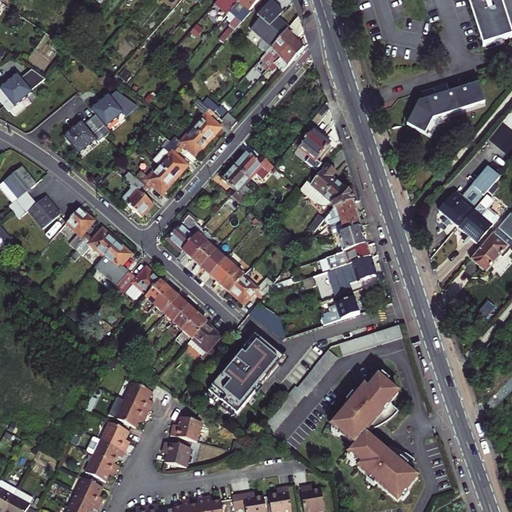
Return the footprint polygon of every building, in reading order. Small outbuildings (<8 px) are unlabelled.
[(218,14),(224,7),(229,0),(209,0),(207,4),(218,14)] [(234,21),(245,9),(243,7),(249,0),(229,0),(224,7),(230,12),(227,16),(234,21)] [(244,28),(265,47),(283,26),(271,16),(276,10),(264,0),(263,0),(250,15),(253,18),(244,28)] [(467,0),(483,47),(497,42),(511,37),(511,36),(500,0),(467,0)] [(296,30),(291,16),(283,26),(265,47),(259,53),(268,62),(271,57),(289,37),(296,30)] [(298,47),(289,37),(271,57),(280,67),(298,47)] [(43,80),(27,69),(17,75),(17,74),(0,84),(0,101),(4,108),(6,108),(19,100),(29,94),(27,91),(43,80)] [(425,135),(433,120),(485,103),(479,84),(419,103),(407,126),(425,135)] [(86,113),(80,118),(94,135),(100,130),(96,124),(114,109),(117,113),(128,103),(105,88),(81,108),(86,113)] [(187,102),(198,112),(186,127),(202,141),(215,126),(204,116),(208,112),(190,98),(187,102)] [(23,106),(19,100),(6,108),(10,114),(23,106)] [(226,127),(232,120),(223,112),(217,119),(226,127)] [(74,123),(72,121),(55,135),(71,154),(94,135),(80,118),(74,123)] [(175,151),(179,146),(190,156),(202,141),(186,127),(174,140),(168,135),(163,140),(175,151)] [(326,142),(309,127),(296,142),(308,152),(304,156),(304,159),(313,166),(316,161),(312,158),(326,142)] [(163,140),(159,145),(165,151),(153,165),(169,179),(182,164),(171,155),(175,151),(163,140)] [(269,167),(257,157),(253,162),(241,151),(229,165),(245,180),(251,173),(258,166),(265,172),(269,167)] [(306,183),(303,181),(298,187),(310,196),(314,190),(331,204),(347,184),(342,180),(338,186),(325,176),(331,169),(322,162),(306,183)] [(141,188),(146,183),(157,193),(169,179),(153,165),(143,177),(134,169),(128,176),(141,188)] [(241,185),(245,180),(229,165),(218,178),(229,188),(224,193),(226,195),(237,204),(241,199),(234,193),(241,185)] [(265,172),(258,166),(251,173),(258,180),(265,172)] [(23,168),(5,183),(20,201),(10,208),(15,214),(35,198),(31,193),(38,187),(23,168)] [(500,178),(488,168),(462,198),(456,193),(439,213),(446,219),(443,223),(445,224),(447,226),(451,222),(457,228),(478,204),(500,178)] [(125,185),(131,190),(120,203),(136,217),(148,203),(137,194),(141,188),(128,176),(123,172),(117,178),(125,185)] [(354,199),(350,186),(347,184),(331,204),(329,207),(348,201),(354,199)] [(125,185),(114,198),(120,203),(131,190),(125,185)] [(248,192),(241,185),(234,193),(241,199),(248,192)] [(226,195),(224,193),(217,187),(207,197),(217,205),(226,195)] [(43,230),(61,216),(47,199),(40,204),(35,198),(15,214),(22,224),(32,216),(43,230)] [(331,220),(352,213),(348,201),(329,207),(321,217),(322,221),(331,218),(331,220)] [(85,237),(80,233),(90,221),(75,208),(61,226),(73,236),(64,247),(71,252),(85,237)] [(491,227),(497,220),(485,210),(480,217),(491,227)] [(492,227),(491,227),(480,217),(474,212),(459,230),(468,237),(477,245),(492,227)] [(353,227),(357,226),(352,213),(331,220),(333,226),(325,229),(327,236),(330,235),(353,227)] [(498,229),(500,230),(511,240),(511,214),(510,214),(498,229)] [(183,215),(162,240),(176,252),(177,251),(192,234),(196,229),(189,223),(190,221),(183,215)] [(310,219),(302,229),(308,234),(316,223),(310,219)] [(359,246),(363,245),(357,226),(353,227),(359,246)] [(330,235),(337,254),(359,246),(353,227),(330,235)] [(99,259),(114,242),(99,229),(89,241),(85,237),(71,252),(78,258),(87,248),(99,259)] [(177,251),(187,260),(202,243),(192,234),(177,251)] [(492,234),(471,260),(479,267),(482,269),(486,273),(507,246),(493,235),(492,234)] [(128,255),(114,242),(99,259),(91,268),(110,284),(115,278),(118,281),(125,273),(122,270),(123,269),(119,265),(128,255)] [(202,243),(187,260),(196,268),(211,251),(202,243)] [(322,259),(326,271),(367,257),(363,245),(359,246),(337,254),(322,259)] [(220,259),(211,251),(196,268),(205,276),(220,259)] [(373,275),(367,257),(326,271),(325,271),(333,297),(350,291),(348,283),(373,275)] [(215,284),(230,268),(220,259),(205,276),(215,284)] [(479,267),(471,260),(463,270),(471,276),(479,267)] [(143,267),(133,278),(126,272),(125,273),(118,281),(111,289),(119,296),(129,285),(143,297),(156,281),(157,280),(143,267)] [(225,293),(239,276),(230,268),(215,284),(225,293)] [(263,276),(253,288),(239,276),(225,293),(239,306),(249,294),(254,298),(269,281),(263,276)] [(310,276),(299,279),(302,288),(313,285),(310,276)] [(152,305),(166,290),(156,281),(143,297),(152,305)] [(175,298),(166,290),(152,305),(162,314),(175,298)] [(333,306),(320,310),(324,324),(357,313),(350,291),(333,297),(331,298),(333,306)] [(175,298),(162,314),(171,322),(185,306),(175,298)] [(267,326),(274,315),(259,305),(252,316),(267,326)] [(488,321),(496,311),(489,305),(481,315),(488,321)] [(194,314),(185,306),(171,322),(180,330),(194,314)] [(202,325),(204,323),(194,314),(180,330),(190,338),(202,325)] [(279,324),(283,337),(295,333),(291,320),(279,324)] [(395,332),(392,322),(334,341),(337,351),(395,332)] [(202,325),(190,338),(188,341),(201,353),(197,359),(196,359),(204,366),(213,354),(207,349),(217,338),(202,325)] [(283,356),(281,359),(255,337),(239,356),(241,357),(231,368),(230,367),(211,389),(224,399),(221,403),(236,416),(254,394),(255,396),(261,389),(260,388),(278,367),(281,370),(289,361),(283,356)] [(197,359),(201,353),(188,341),(183,347),(197,359)] [(313,364),(297,383),(263,423),(271,430),(304,389),(307,392),(324,372),(313,364)] [(387,456),(378,449),(382,444),(375,442),(368,441),(356,431),(363,429),(369,427),(375,423),(380,418),(371,411),(376,405),(385,394),(365,378),(354,391),(350,388),(324,421),(349,441),(343,449),(354,458),(349,465),(392,499),(411,475),(399,466),(406,457),(400,452),(393,448),(387,456)] [(150,399),(146,397),(150,390),(129,380),(120,398),(145,410),(149,401),(150,399)] [(297,383),(294,381),(260,421),(263,423),(297,383)] [(95,397),(89,394),(82,409),(88,412),(95,397)] [(140,418),(145,410),(120,398),(115,395),(106,413),(131,426),(135,418),(139,420),(140,418)] [(380,418),(385,412),(376,405),(371,411),(380,418)] [(167,427),(165,433),(191,440),(196,419),(175,414),(172,425),(171,428),(167,427)] [(123,438),(126,430),(108,421),(99,440),(122,451),(126,442),(127,440),(123,438)] [(71,435),(67,442),(74,445),(77,438),(71,435)] [(115,456),(119,458),(120,454),(122,451),(99,440),(90,435),(83,450),(92,454),(111,463),(115,456)] [(187,445),(162,439),(160,445),(167,447),(166,450),(163,460),(182,465),(187,445)] [(393,448),(388,446),(382,444),(378,449),(387,456),(393,448)] [(116,465),(111,463),(92,454),(84,471),(103,480),(103,479),(105,476),(108,470),(113,472),(116,465)] [(0,511),(3,511),(17,486),(1,478),(0,479),(0,511)] [(101,496),(96,494),(98,488),(99,487),(81,478),(74,493),(97,504),(101,496)] [(288,507),(286,495),(293,494),(291,480),(276,483),(277,488),(280,509),(288,507)] [(304,480),(298,481),(303,510),(322,507),(318,488),(315,486),(311,487),(309,488),(307,482),(304,480)] [(34,511),(35,511),(39,503),(30,499),(33,495),(17,486),(3,511),(34,511)] [(242,508),(242,511),(263,511),(259,486),(248,488),(249,493),(247,493),(240,494),(242,508)] [(269,511),(280,509),(277,488),(265,490),(269,511)] [(90,507),(95,509),(97,504),(74,493),(66,508),(75,511),(87,511),(89,509),(90,507)] [(224,511),(222,496),(214,497),(213,494),(211,494),(203,496),(205,511),(224,511)] [(240,494),(230,496),(232,509),(242,508),(240,494)] [(188,511),(205,511),(203,496),(197,497),(197,500),(194,501),(187,502),(188,511)] [(188,511),(187,502),(187,497),(181,498),(182,502),(178,503),(172,504),(172,511),(188,511)] [(153,502),(145,503),(146,511),(172,511),(172,504),(167,505),(158,506),(154,507),(153,502)] [(146,511),(145,503),(139,504),(140,509),(135,510),(126,511),(146,511)]
